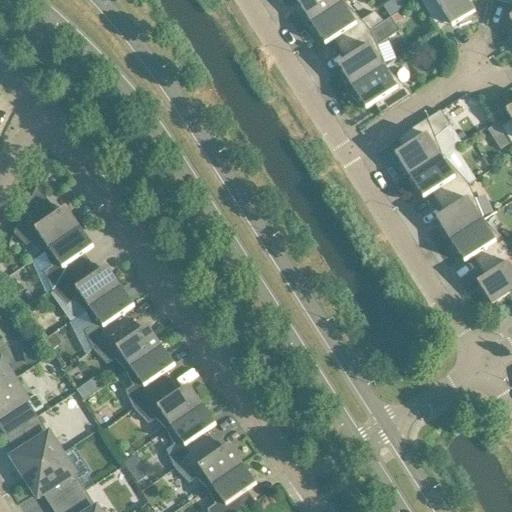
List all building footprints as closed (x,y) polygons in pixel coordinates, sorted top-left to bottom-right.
[(298,9),(306,28),(344,3),(343,0),(301,0),(297,3),(301,8),(298,9)] [(418,0),(437,28),(439,27),(436,24),(446,18),(447,20),(453,28),(458,25),(459,27),(479,19),(471,2),(474,0),(418,0)] [(511,25),(511,26),(511,29),(511,0),(498,0),(498,2),(499,3),(500,2),(508,4),(508,5),(511,6),(511,4),(511,18),(510,20),(511,22),(511,25)] [(344,3),(306,28),(320,43),(322,42),(325,47),(334,41),(335,40),(342,50),(385,23),(376,13),(362,22),(344,3)] [(347,61),(338,67),(342,72),(339,73),(347,92),(386,67),(377,47),(400,32),(396,25),(392,18),(385,23),(342,50),(348,60),(347,61)] [(379,116),(380,117),(412,97),(386,67),(347,92),(361,107),(363,106),(366,111),(377,104),(383,113),(379,116)] [(501,125),(500,126),(511,144),(511,104),(510,106),(511,109),(506,112),(511,120),(511,123),(504,129),(501,125)] [(452,106),(446,110),(449,114),(455,110),(452,106)] [(396,163),(404,181),(443,157),(435,139),(451,126),(441,111),(395,141),(396,142),(400,140),(406,149),(395,156),(399,161),(396,163)] [(497,124),(490,128),(497,140),(504,136),(497,124)] [(434,193),(440,203),(469,185),(443,157),(404,181),(418,196),(420,195),(424,200),(434,193)] [(437,227),(445,245),(484,221),(469,185),(440,203),(447,214),(437,220),(440,225),(437,227)] [(79,230),(80,229),(66,209),(62,212),(58,215),(39,188),(39,187),(38,186),(22,218),(23,219),(23,218),(26,222),(17,228),(14,234),(26,247),(33,241),(45,253),(79,230)] [(475,257),(481,267),(510,249),(484,221),(445,245),(459,260),(461,259),(465,264),(475,257)] [(79,230),(45,253),(52,268),(44,273),(53,292),(91,265),(84,256),(89,252),(94,249),(80,229),(79,230)] [(511,293),(511,253),(510,249),(481,267),(488,277),(478,284),(481,289),(478,291),(486,310),(504,303),(505,302),(503,299),(511,293)] [(98,275),(91,265),(53,292),(67,306),(74,301),(86,312),(120,289),(121,288),(107,268),(103,271),(98,275)] [(120,289),(86,312),(93,327),(85,333),(93,351),(132,325),(125,315),(130,311),(135,308),(121,288),(120,289)] [(138,335),(132,325),(93,351),(108,365),(115,360),(127,372),(161,348),(162,348),(148,328),(138,335)] [(55,334),(45,340),(52,351),(59,346),(58,338),(55,334)] [(37,342),(23,345),(28,364),(42,360),(37,342)] [(161,348),(127,372),(133,387),(126,392),(134,410),(172,384),(166,374),(175,367),(162,348),(161,348)] [(0,389),(14,381),(0,358),(0,389)] [(6,438),(38,418),(35,414),(43,409),(44,404),(39,396),(34,395),(27,400),(14,381),(0,389),(0,420),(8,433),(10,435),(6,438)] [(179,394),(172,384),(134,410),(148,425),(156,419),(168,431),(202,408),(203,407),(189,387),(184,390),(179,394)] [(84,386),(76,390),(84,401),(91,396),(84,386)] [(77,394),(68,400),(71,404),(80,406),(84,403),(77,394)] [(175,470),(213,443),(206,433),(216,427),(203,407),(202,408),(168,431),(168,433),(174,446),(167,451),(175,470)] [(25,479),(62,454),(48,433),(38,418),(6,438),(6,439),(10,436),(21,452),(13,458),(12,457),(11,457),(25,479)] [(220,453),(213,443),(175,470),(189,484),(197,479),(208,490),(242,467),(243,466),(230,446),(225,449),(220,453)] [(62,454),(25,479),(39,500),(40,499),(39,498),(43,496),(47,493),(58,509),(53,511),(54,511),(85,492),(78,481),(90,473),(74,448),(62,455),(62,454)] [(135,456),(124,464),(131,473),(137,469),(139,462),(135,456)] [(215,505),(208,511),(241,511),(254,503),(247,493),(253,489),(257,486),(243,466),(242,467),(208,490),(215,505)] [(98,511),(96,507),(85,492),(54,511),(55,511),(58,510),(59,511),(98,511)] [(168,500),(159,507),(162,511),(173,511),(176,511),(168,500)]
